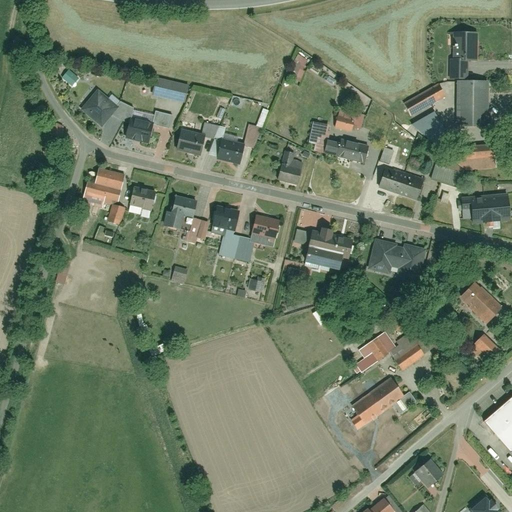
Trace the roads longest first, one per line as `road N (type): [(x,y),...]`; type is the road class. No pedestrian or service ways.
road 1 (residential): [(84,142),(121,160),(511,248)]
road 2 (unclassified): [(0,410),(84,142)]
road 3 (residential): [(511,370),(340,511)]
road 4 (unclassified): [(26,0),(40,72),(84,142)]
